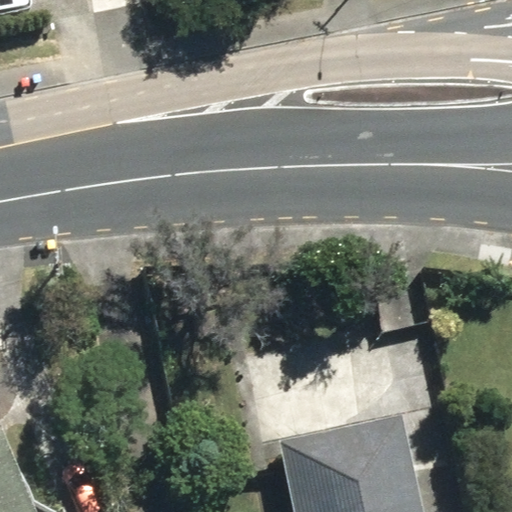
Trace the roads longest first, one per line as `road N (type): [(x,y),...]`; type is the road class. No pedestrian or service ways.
road 1 (secondary): [(511,119),(187,140),(0,174)]
road 2 (primary): [(511,198),(411,188),(196,197),(0,224)]
road 3 (primary): [(0,123),(236,75),(429,52)]
